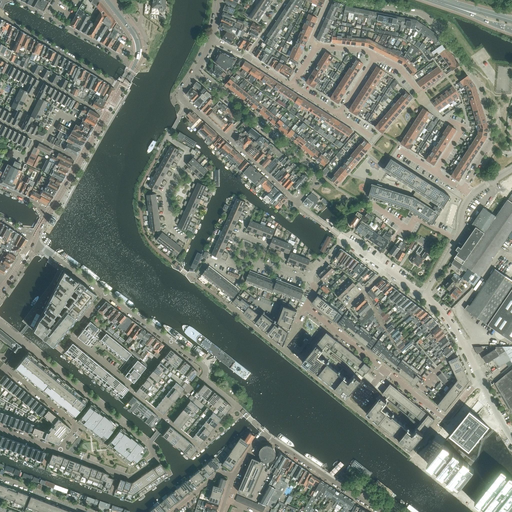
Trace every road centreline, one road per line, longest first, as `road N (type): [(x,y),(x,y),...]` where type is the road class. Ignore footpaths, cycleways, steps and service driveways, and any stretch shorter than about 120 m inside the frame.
road 1 (residential): [(463,189),(492,135),(479,84),(426,17),(351,0)]
road 2 (residential): [(305,306),(443,418),(480,379)]
road 3 (residential): [(232,476),(264,432),(379,511)]
road 4 (residential): [(184,239),(169,227),(165,193),(187,150),(167,139),(188,104)]
road 5 (residential): [(188,104),(295,201)]
road 6 (residential): [(120,89),(0,15)]
road 7 (residential): [(58,451),(78,425),(8,369),(17,358)]
road 8 (residential): [(313,169),(217,91)]
road 9 (unknown): [(464,345),(472,333),(461,305),(511,250)]
